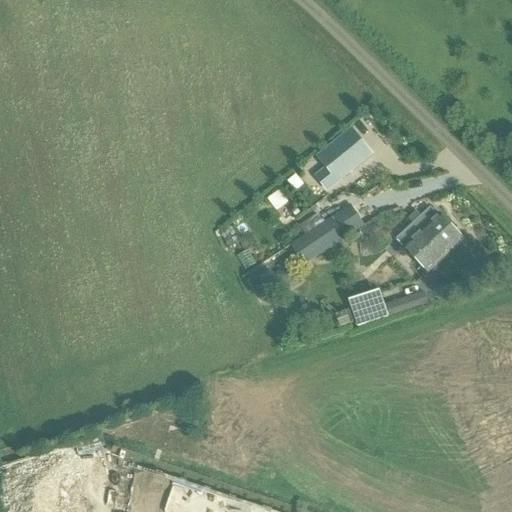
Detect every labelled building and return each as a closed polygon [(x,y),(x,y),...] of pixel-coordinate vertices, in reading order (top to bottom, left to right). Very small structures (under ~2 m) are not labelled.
[(371,155),(352,131),(319,157),(338,181),(371,155)] [(269,188),(274,200),(289,193),(283,181),(269,188)] [(256,204),(249,208),(265,238),(284,229),(275,213),(265,219),(256,204)] [(352,206),(292,246),(307,267),(367,227),(352,206)] [(433,211),(400,242),(407,249),(406,250),(430,275),(466,242),(442,216),(439,219),(433,211)] [(289,267),(255,289),(266,305),(299,282),(289,267)] [(390,319),(417,311),(413,299),(386,307),(390,319)] [(20,462),(21,473),(40,471),(38,459),(20,462)]
